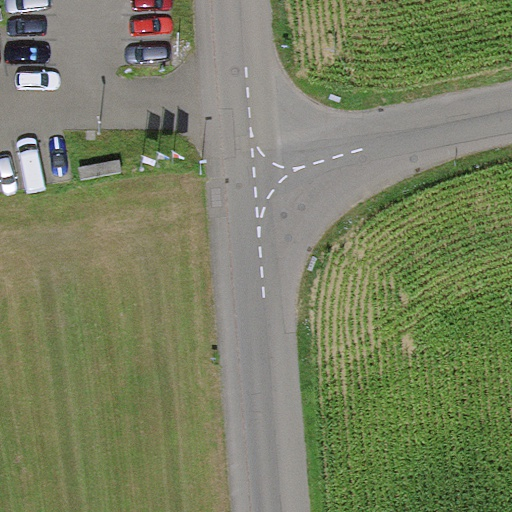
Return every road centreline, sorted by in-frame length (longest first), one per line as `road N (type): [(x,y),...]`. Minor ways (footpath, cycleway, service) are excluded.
road 1 (unclassified): [(277,511),(250,176)]
road 2 (unclassified): [(250,176),(511,119)]
road 3 (unclassified): [(250,176),(241,0)]
